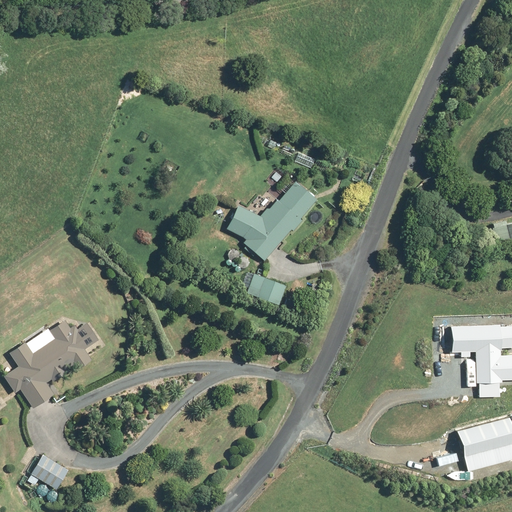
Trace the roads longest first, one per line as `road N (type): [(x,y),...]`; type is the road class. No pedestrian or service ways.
road 1 (unknown): [(314,396),(225,371),(133,378),(56,413),(45,446)]
road 2 (unknown): [(213,0),(0,22)]
